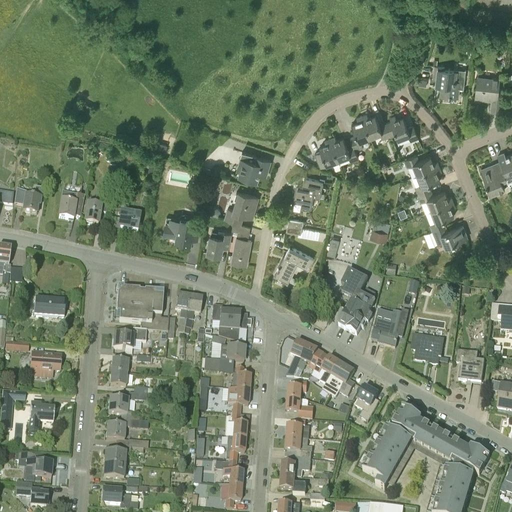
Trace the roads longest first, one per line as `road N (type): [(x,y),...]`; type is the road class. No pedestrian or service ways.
road 1 (residential): [(252,303),(275,187),(319,114),(379,91),(395,91),(420,109)]
road 2 (residential): [(511,446),(274,314)]
road 3 (residential): [(76,511),(96,256)]
road 4 (residential): [(258,511),(274,314)]
road 5 (residential): [(252,303),(210,284),(96,256)]
road 6 (residential): [(511,274),(455,153)]
